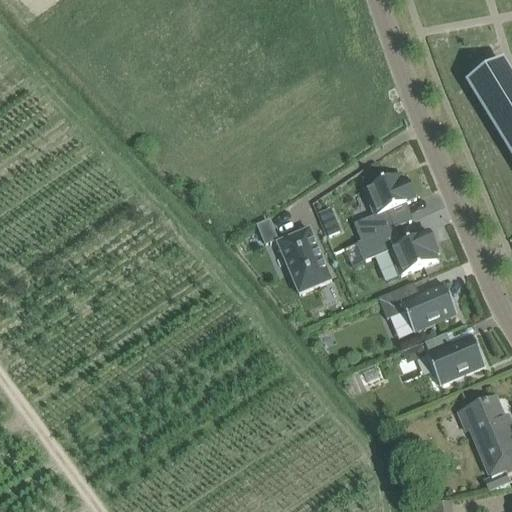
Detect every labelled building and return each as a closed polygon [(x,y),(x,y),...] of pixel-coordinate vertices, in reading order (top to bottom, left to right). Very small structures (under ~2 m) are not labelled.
[(469,85),(511,154),(511,80),(502,64),(469,85)] [(407,181),(403,183),(401,177),(364,192),(375,217),(354,226),(361,243),(357,245),(358,246),(394,230),(387,214),(406,206),(416,202),(407,181)] [(330,211),(318,216),(322,225),(334,220),(330,211)] [(266,246),(277,242),(269,223),(258,228),(266,246)] [(430,235),(415,241),(401,247),(394,230),(358,246),(365,264),(390,253),(401,278),(438,263),(435,257),(439,255),(430,235)] [(299,296),(331,283),(309,232),(277,245),(299,296)] [(358,246),(344,252),(352,269),(365,264),(358,246)] [(457,318),(444,287),(419,298),(414,286),(378,301),(387,322),(404,315),(413,336),(457,318)] [(451,348),(446,336),(425,345),(429,357),(427,358),(439,388),(485,369),(472,339),(451,348)] [(476,409),(464,414),(472,434),(473,437),(491,481),(504,475),(508,474),(511,471),(511,431),(510,427),(509,426),(508,426),(507,426),(505,427),(504,425),(494,401),(476,409)] [(439,491),(429,493),(431,503),(441,501),(439,491)]
